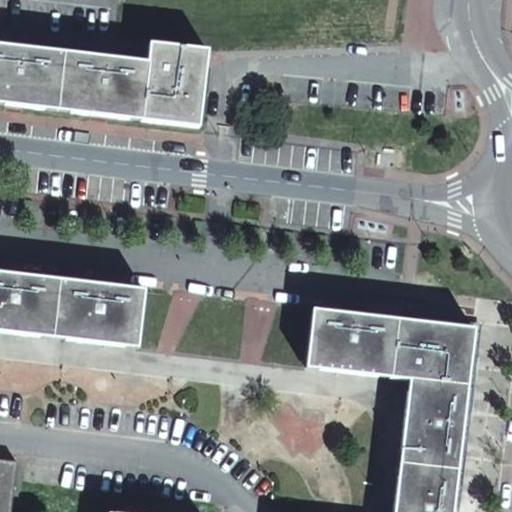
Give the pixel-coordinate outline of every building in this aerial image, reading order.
[(206,53),(148,46),(146,66),(0,48),(0,106),(196,130),(206,53)] [(0,334),(135,351),(142,294),(0,277),(0,334)] [(450,511),(471,332),(311,314),(304,371),(407,383),(392,511),(450,511)] [(0,463),(0,477),(13,479),(14,465),(0,463)] [(13,479),(0,477),(0,511),(3,511),(6,493),(11,493),(13,479)] [(9,511),(11,493),(6,493),(3,511),(9,511)]
